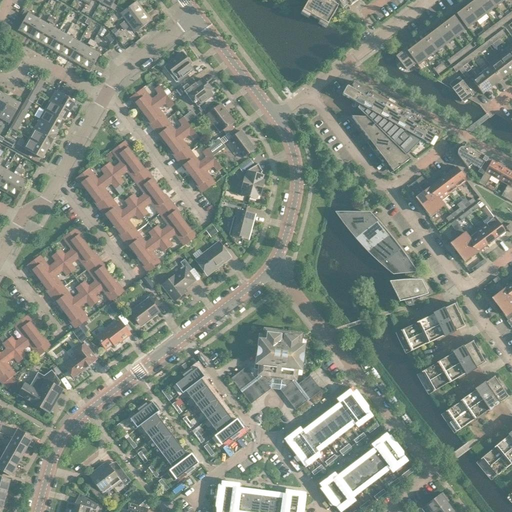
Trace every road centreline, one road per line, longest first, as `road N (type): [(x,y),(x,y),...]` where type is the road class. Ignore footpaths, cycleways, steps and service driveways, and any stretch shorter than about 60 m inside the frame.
road 1 (tertiary): [(37,511),(52,457),(72,423),(184,337)]
road 2 (residential): [(359,380),(429,475),(391,506)]
road 3 (tertiary): [(273,265),(296,186),(294,155),(274,115)]
road 4 (residential): [(306,92),(427,0)]
road 5 (residential): [(359,380),(273,265)]
road 6 (residential): [(465,295),(385,190)]
road 7 (residential): [(105,97),(46,60),(26,61),(14,81),(0,73)]
road 8 (residential): [(184,199),(105,97)]
road 9 (residential): [(262,439),(184,337)]
road 10 (tertiary): [(274,115),(196,15)]
road 11 (residential): [(385,190),(306,92)]
road 12 (residential): [(105,97),(132,60),(196,15)]
